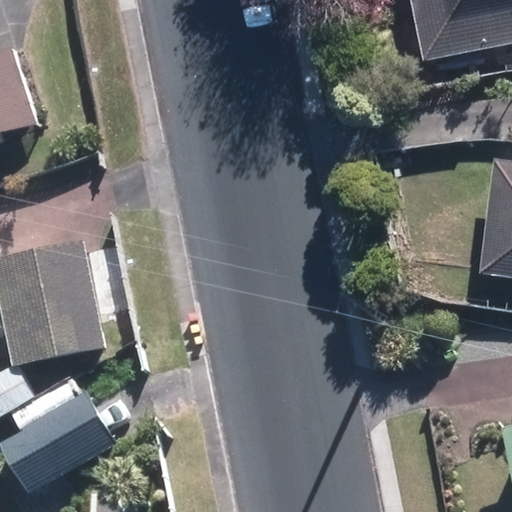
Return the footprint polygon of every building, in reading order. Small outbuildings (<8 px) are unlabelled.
[(511,0),(422,0),(433,54),(511,39),(511,0)] [(0,146),(11,142),(9,137),(40,125),(12,51),(0,55),(0,146)] [(511,152),(507,152),(494,269),(511,271),(511,152)] [(97,247),(2,261),(18,365),(113,351),(97,247)] [(0,346),(12,335),(0,321),(0,346)] [(87,375),(41,399),(24,367),(0,379),(0,420),(14,414),(26,438),(7,448),(35,501),(127,452),(87,375)]
